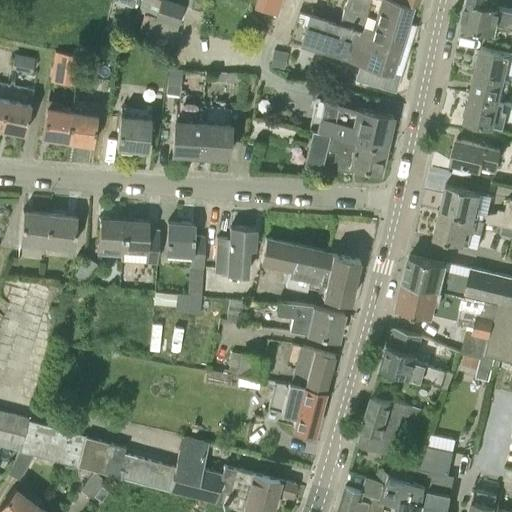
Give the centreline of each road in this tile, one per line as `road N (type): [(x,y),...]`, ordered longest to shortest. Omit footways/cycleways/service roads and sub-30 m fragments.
road 1 (residential): [(402,200),(0,173)]
road 2 (tertiary): [(315,511),(402,200)]
road 3 (tertiary): [(402,200),(445,0)]
